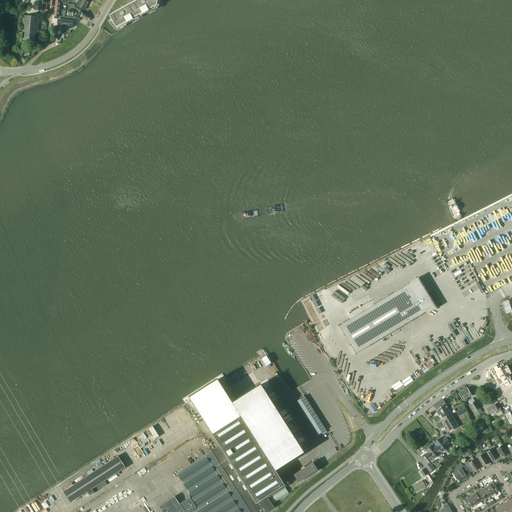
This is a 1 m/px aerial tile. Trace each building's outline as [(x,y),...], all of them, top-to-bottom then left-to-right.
[(35,2),(34,10),(43,11),(44,3),(43,3),(43,0),(35,0),(35,2)] [(79,0),(79,1),(77,4),(80,6),(80,7),(85,10),(89,2),(84,0),(79,0)] [(109,22),(116,30),(127,23),(128,24),(134,20),(133,20),(143,14),(144,15),(149,12),(149,11),(158,6),(158,3),(162,3),(162,0),(139,0),(123,9),(123,8),(119,10),(119,11),(113,15),(115,18),(110,22),(109,22)] [(80,12),(78,15),(88,21),(90,18),(80,12)] [(38,33),(39,17),(24,16),(23,32),(25,32),(24,41),(34,42),(35,33),(38,33)] [(58,20),(57,27),(72,28),(73,21),(58,20)] [(418,279),(339,326),(356,354),(426,312),(435,307),(418,279)] [(502,302),(504,309),(505,313),(511,311),(508,300),(502,302)] [(505,363),(492,370),(496,377),(498,377),(500,381),(499,382),(501,387),(504,385),(505,388),(511,384),(508,379),(510,378),(507,373),(510,371),(505,363)] [(216,378),(189,395),(222,445),(257,501),(266,495),(284,484),(282,479),(280,477),(277,472),(305,454),(262,387),(234,405),(216,378)] [(458,393),(462,400),(471,395),(467,388),(458,393)] [(304,396),(296,402),(317,435),(326,430),(304,396)] [(443,399),(433,405),(442,420),(442,419),(450,432),(459,426),(443,399)] [(472,406),(474,411),(478,408),(475,402),(470,404),(472,406)] [(494,405),(487,409),(490,415),(490,414),(491,415),(493,413),(497,411),(498,412),(501,411),(499,406),(496,407),(494,405)] [(440,438),(434,443),(435,445),(441,451),(442,452),(448,447),(447,445),(450,443),(445,437),(445,438),(442,440),(440,438)] [(267,511),(274,507),(266,495),(257,501),(222,445),(177,474),(192,498),(199,508),(192,511),(267,511)] [(424,454),(424,455),(429,460),(432,457),(433,459),(440,454),(439,453),(441,451),(435,445),(433,446),(432,445),(426,450),(427,452),(428,452),(425,455),(424,454)] [(496,449),(493,451),(496,457),(497,458),(498,460),(502,458),(507,454),(506,453),(502,445),(501,446),(499,447),(496,449)] [(485,450),(482,452),(488,462),(491,460),(491,461),(497,458),(496,457),(493,451),(492,449),(486,452),(485,450)] [(474,459),(479,469),(479,467),(482,465),(482,466),(488,463),(488,462),(482,452),(482,453),(483,454),(477,457),(479,460),(475,462),(474,459)] [(63,492),(71,503),(88,492),(90,495),(107,484),(105,481),(126,467),(118,456),(63,492)] [(479,469),(474,459),(468,463),(467,461),(464,463),(470,473),(473,471),(474,472),(479,469)] [(294,475),(299,482),(318,470),(313,462),(294,475)] [(425,467),(430,472),(434,468),(430,463),(425,467)] [(452,473),(455,477),(456,476),(459,479),(458,480),(459,482),(465,479),(467,478),(467,477),(464,472),(467,470),(464,466),(462,467),(461,464),(455,467),(456,469),(453,470),(454,472),(452,473)] [(413,486),(416,492),(425,486),(423,482),(422,481),(413,486)] [(490,484),(485,487),(491,496),(495,493),(495,492),(497,491),(495,487),(492,481),(489,483),(490,484)] [(480,488),(477,490),(483,500),(486,498),(486,499),(491,496),(485,487),(481,490),(480,488)] [(475,493),(471,496),(477,505),(481,502),(481,501),(483,500),(477,490),(475,492),(475,493)] [(161,511),(189,511),(197,508),(190,497),(179,504),(175,496),(159,506),(163,511),(161,511)] [(477,505),(471,496),(467,498),(466,497),(463,499),(467,505),(469,508),(471,507),(472,507),(477,505)] [(509,511),(504,503),(499,506),(502,511),(509,511)]
